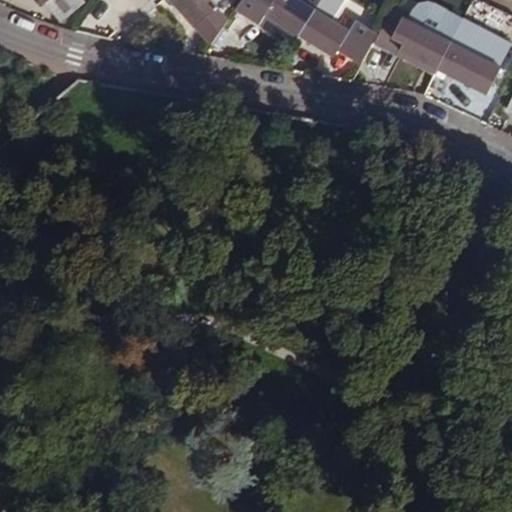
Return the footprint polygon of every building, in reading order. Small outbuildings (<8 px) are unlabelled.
[(39,0),(60,25),(85,7),(79,0),(39,0)] [(169,0),(212,46),(231,20),(216,5),(221,0),(169,0)] [(297,44),(300,38),(317,8),(321,0),(302,0),(302,2),(298,0),(243,0),(238,9),(297,44)] [(352,29),(319,9),(317,8),(300,38),(335,57),(341,50),(365,63),(379,32),(358,19),(352,29)] [(440,71),(465,21),(450,12),(437,35),(393,13),(380,37),(378,40),(440,71)] [(480,28),(465,21),(440,71),(487,96),(502,68),(468,51),(480,28)] [(374,46),(436,77),(440,71),(378,40),(374,46)]
